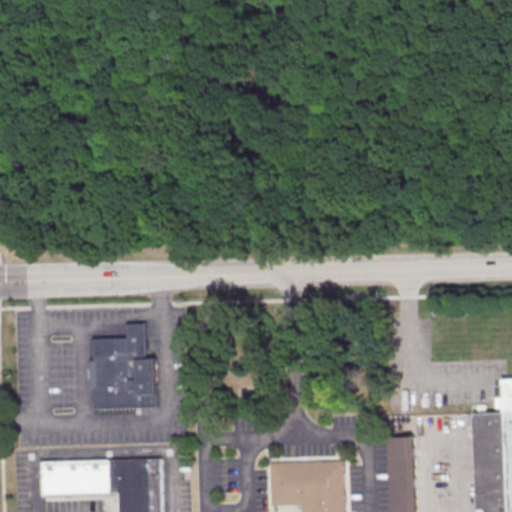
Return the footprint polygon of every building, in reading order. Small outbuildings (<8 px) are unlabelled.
[(96,340),(130,339),(130,325),(146,324),(147,359),(158,359),(159,408),(98,410),(96,340)] [(506,380),(511,379),(511,511),(480,511),(477,414),(507,413),(507,409),(502,409),(501,386),(506,386),(506,380)] [(393,511),(391,438),(417,438),(419,511),(393,511)] [(45,463),(163,459),(164,511),(122,511),(122,494),(46,496),(45,463)] [(271,462),(344,460),(345,511),(302,511),(302,504),(272,505),(271,462)]
